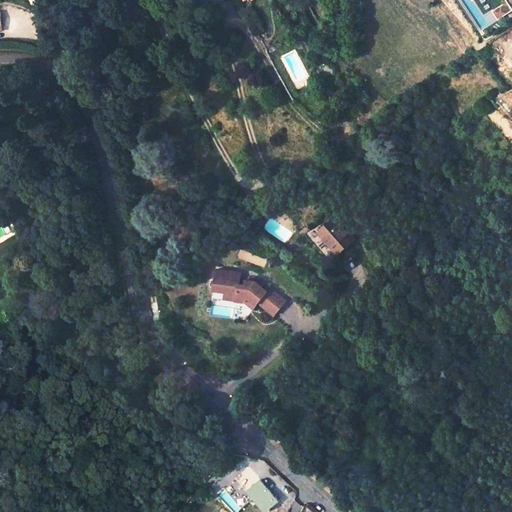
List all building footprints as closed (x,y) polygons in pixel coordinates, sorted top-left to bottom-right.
[(329,63),(321,67),(326,77),(334,73),(329,63)] [(333,217),(318,231),(337,254),(353,240),(333,217)] [(233,238),(229,241),(238,253),(242,250),(233,238)] [(241,271),(214,267),(211,291),(223,292),(222,300),(243,302),(246,299),(255,306),(257,303),(274,316),(286,299),(269,286),(266,290),(253,280),(243,279),(242,284),(239,283),(241,271)] [(246,299),(243,302),(252,309),(255,306),(246,299)] [(289,445),(298,446),(299,438),(289,437),(289,445)] [(277,497),(247,463),(235,472),(265,506),(277,497)]
